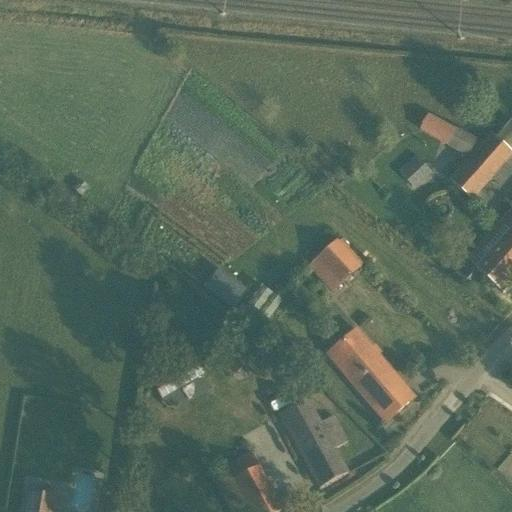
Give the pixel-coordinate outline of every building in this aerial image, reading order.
[(471,137),(429,116),(421,132),(462,154),(471,137)] [(499,135),(511,144),(511,119),(499,135)] [(511,150),(491,132),(450,179),(473,199),(511,155),(511,150)] [(398,171),(415,190),(432,174),(416,156),(398,171)] [(511,216),(503,226),(510,232),(477,270),(503,294),(511,284),(511,216)] [(336,289),(360,268),(337,243),(313,264),(336,289)] [(203,287),(231,307),(245,288),(217,268),(203,287)] [(246,305),(267,320),(281,301),(261,286),(246,305)] [(327,356),(384,424),(413,399),(356,331),(327,356)] [(229,351),(228,352),(222,347),(214,354),(220,360),(218,362),(233,377),(244,366),(229,351)] [(192,358),(151,382),(161,399),(202,375),(192,358)] [(319,489),(347,474),(334,450),(347,443),(333,417),(320,424),(307,401),(279,416),(319,489)] [(231,511),(278,511),(281,511),(251,454),(212,474),(231,511)] [(52,511),(55,498),(27,494),(23,511),(52,511)]
